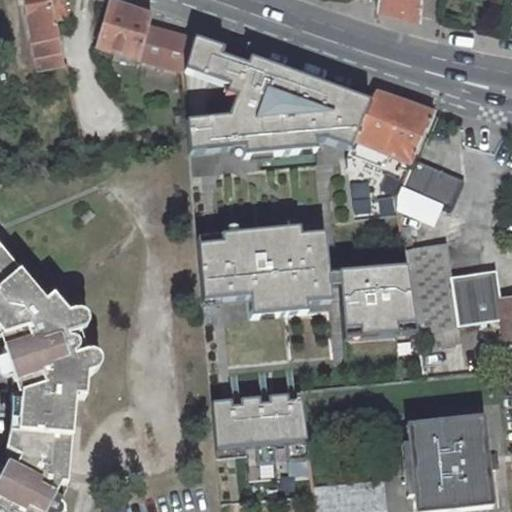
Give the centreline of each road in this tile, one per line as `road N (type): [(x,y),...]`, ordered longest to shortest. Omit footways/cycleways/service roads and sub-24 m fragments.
road 1 (secondary): [(511,91),(433,78),(204,0)]
road 2 (unknown): [(85,0),(82,66),(96,130)]
